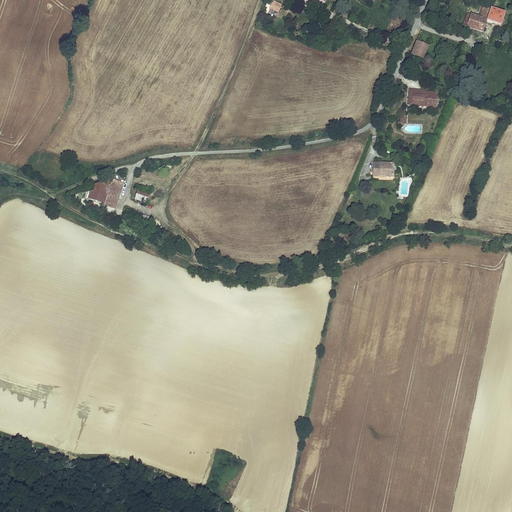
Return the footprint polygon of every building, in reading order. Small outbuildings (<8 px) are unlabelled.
[(282,5),(269,0),(266,7),(270,9),(268,13),(277,17),(282,5)] [(434,8),(437,1),(433,0),(430,0),(429,6),(434,8)] [(505,13),(484,6),(481,17),(469,14),(465,26),(486,32),(489,23),(501,27),(505,13)] [(415,40),(409,57),(421,61),(427,44),(415,40)] [(409,89),(409,94),(419,95),(418,105),(422,106),(421,100),(422,98),(424,96),(425,93),(425,91),(409,89)] [(436,107),(437,94),(425,93),(424,96),(422,98),(421,100),(422,103),(422,106),(436,107)] [(409,94),(408,104),(418,105),(419,95),(409,94)] [(392,164),(373,163),(373,171),(375,171),(375,179),(386,180),(386,178),(393,179),(393,170),(392,170),(392,164)] [(102,185),(111,189),(106,200),(112,203),(114,199),(119,201),(124,189),(113,184),(102,185)] [(112,203),(106,200),(111,189),(102,185),(94,187),(91,194),(87,201),(114,212),(119,201),(114,199),(112,203)] [(151,196),(138,191),(135,201),(148,206),(151,196)] [(149,224),(126,214),(124,220),(140,227),(138,231),(145,234),(149,224)]
